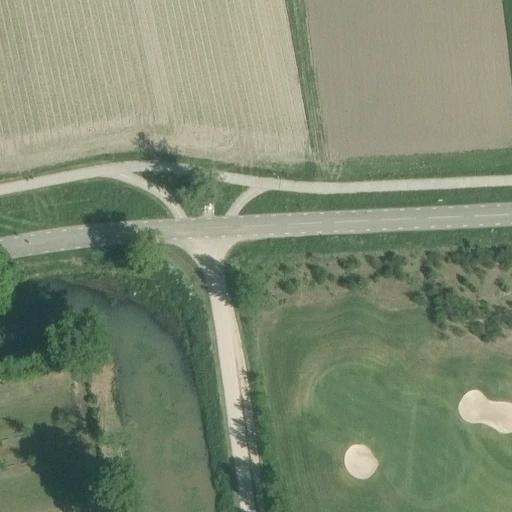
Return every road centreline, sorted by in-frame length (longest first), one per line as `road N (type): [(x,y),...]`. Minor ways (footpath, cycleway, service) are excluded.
road 1 (tertiary): [(0,251),(172,231),(511,211)]
road 2 (track): [(201,229),(222,310),(245,511)]
